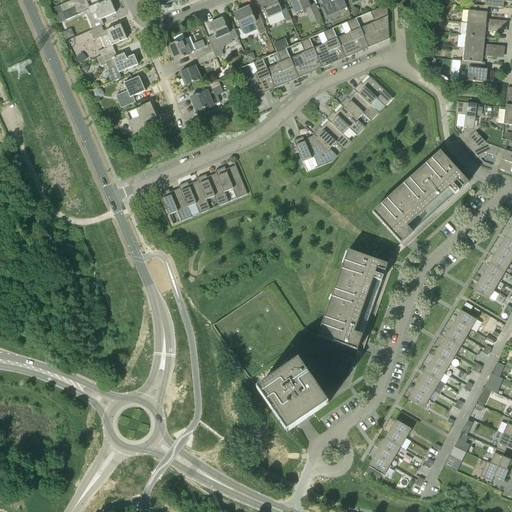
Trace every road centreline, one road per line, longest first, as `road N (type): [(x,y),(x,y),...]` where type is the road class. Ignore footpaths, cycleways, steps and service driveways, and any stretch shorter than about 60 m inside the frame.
road 1 (residential): [(112,197),(254,137),(319,85),(369,63),(399,65)]
road 2 (residential): [(336,439),(378,392),(419,274),(510,188)]
road 3 (residential): [(148,401),(163,356),(160,315),(112,197)]
road 4 (residential): [(112,197),(27,0)]
road 5 (tertiary): [(282,511),(155,441)]
road 6 (tertiary): [(119,401),(63,372),(0,354)]
road 7 (tertiary): [(0,366),(55,381),(108,415)]
